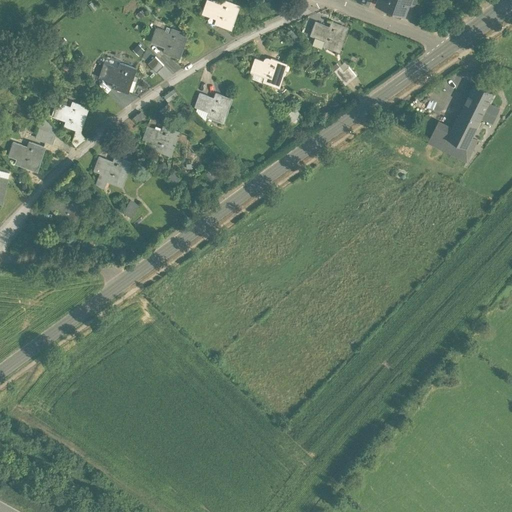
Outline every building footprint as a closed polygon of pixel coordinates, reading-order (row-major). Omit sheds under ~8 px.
[(377,0),(376,4),(392,10),(396,0),(377,0)] [(396,0),(392,10),(404,15),(408,3),(409,0),(396,0)] [(216,4),(207,1),(203,14),(211,17),(212,14),(215,7),(216,4)] [(239,6),(223,1),(220,9),(215,7),(212,14),(218,16),(215,24),(231,29),(239,6)] [(324,25),(316,22),(311,35),(319,38),(323,29),(324,25)] [(330,27),(329,31),(323,29),(320,36),(326,38),(323,45),(339,51),(347,27),(332,22),(330,27)] [(156,29),(151,42),(160,45),(161,42),(163,35),(164,32),(156,29)] [(187,34),(172,29),(169,37),(163,35),(161,42),(166,44),(164,52),(179,58),(187,34)] [(31,47),(38,54),(55,40),(48,32),(31,47)] [(156,56),(150,63),(158,71),(165,64),(156,56)] [(265,57),(264,63),(262,66),(268,68),(271,59),(265,57)] [(287,64),(271,59),(268,68),(262,66),(260,73),(266,75),(263,82),(279,88),(287,64)] [(264,63),(255,60),(251,73),(259,76),(262,66),(264,63)] [(112,66),(104,63),(99,77),(108,80),(109,77),(112,69),(112,66)] [(135,69),(120,63),(117,71),(112,69),(109,77),(115,79),(112,86),(127,92),(135,69)] [(343,72),(339,67),(333,72),(345,85),(350,81),(343,72)] [(356,76),(348,67),(343,72),(350,81),(356,76)] [(475,83),(469,95),(452,129),(447,138),(467,148),(471,138),(481,118),(489,102),(494,92),(475,83)] [(168,102),(177,96),(173,90),(164,95),(168,102)] [(200,94),(195,107),(204,110),(205,108),(207,100),(208,97),(200,94)] [(231,99),(216,94),(213,102),(207,100),(205,108),(210,110),(208,117),(223,122),(231,99)] [(65,105),(57,102),(52,115),(61,118),(62,115),(64,108),(65,105)] [(88,107),(72,102),(70,109),(64,108),(62,115),(67,117),(65,125),(77,129),(80,130),(88,107)] [(167,122),(179,112),(170,102),(159,112),(167,122)] [(489,102),(481,118),(492,123),(499,107),(489,102)] [(295,110),(283,120),(290,129),(302,119),(295,110)] [(56,129),(44,116),(42,118),(36,138),(52,143),(55,135),(54,134),(56,129)] [(452,129),(438,122),(429,141),(467,159),(476,140),(471,138),(467,148),(447,138),(452,129)] [(179,132),(163,126),(160,135),(155,133),(152,140),(158,142),(155,150),(171,155),(179,132)] [(156,130),(147,127),(142,140),(151,143),(155,133),(156,130)] [(80,130),(77,129),(72,142),(76,146),(85,139),(81,134),(80,130)] [(27,147),(13,142),(9,155),(17,158),(18,155),(21,148),(26,149),(27,147)] [(45,147),(29,142),(27,147),(26,149),(21,148),(18,155),(24,157),(21,165),(37,170),(45,147)] [(107,160),(99,157),(94,170),(103,173),(106,163),(107,160)] [(130,162),(115,157),(112,165),(106,163),(104,170),(109,172),(107,180),(122,185),(130,162)] [(0,170),(0,176),(8,179),(9,173),(0,170)] [(62,197),(54,194),(49,207),(58,210),(59,207),(61,200),(62,197)] [(68,199),(67,202),(61,200),(59,207),(64,210),(61,217),(77,223),(85,200),(70,194),(68,199)] [(131,199),(122,213),(131,219),(140,204),(131,199)] [(59,207),(58,210),(56,215),(61,217),(64,210),(59,207)] [(88,233),(81,248),(92,253),(98,237),(88,233)] [(26,246),(32,248),(36,237),(29,234),(26,246)]
